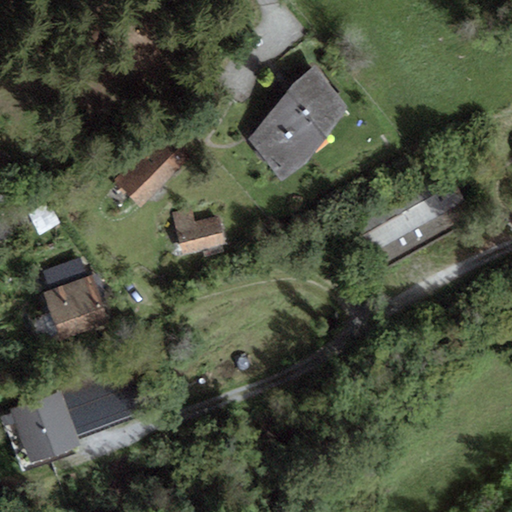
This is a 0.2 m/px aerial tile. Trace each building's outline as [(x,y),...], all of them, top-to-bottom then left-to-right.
[(313,65),(289,92),(327,138),(349,108),(313,65)] [(327,138),(289,92),(247,139),(283,182),(327,138)] [(112,180),(137,204),(185,154),(161,131),(112,180)] [(0,143),(0,165),(2,166),(9,147),(0,143)] [(351,233),(376,275),(459,225),(434,183),(351,233)] [(27,214),(39,234),(58,223),(47,203),(27,214)] [(171,212),(182,255),(227,243),(219,215),(195,222),(191,207),(171,212)] [(50,292),(88,277),(80,257),(42,272),(50,292)] [(43,294),(59,336),(108,317),(92,275),(88,277),(50,292),(43,294)] [(111,370),(61,390),(81,440),(131,421),(111,370)] [(81,440),(61,390),(10,411),(33,467),(83,446),(81,440)]
